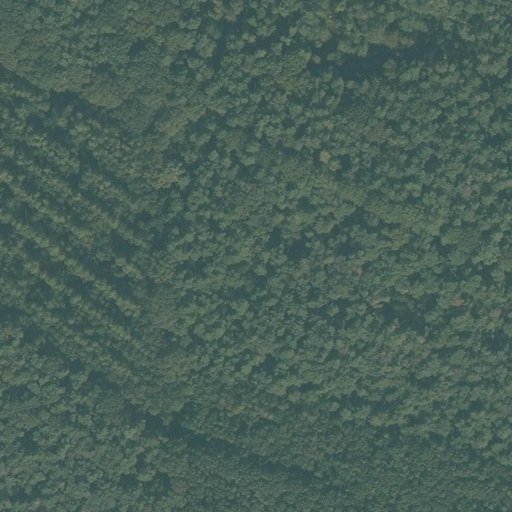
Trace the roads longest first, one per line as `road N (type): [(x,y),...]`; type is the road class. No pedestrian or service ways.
road 1 (track): [(0,50),(511,274)]
road 2 (track): [(159,120),(183,511)]
road 3 (track): [(159,120),(150,0)]
